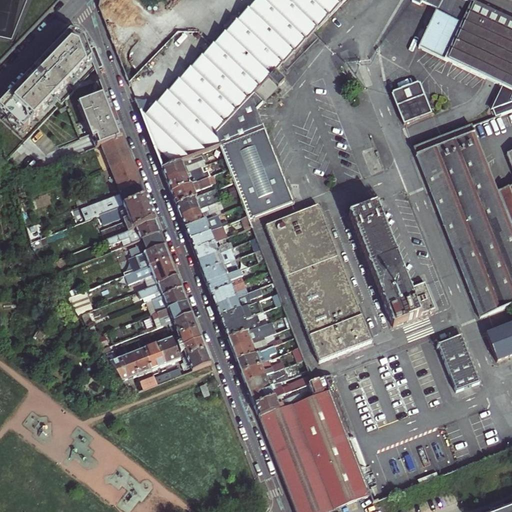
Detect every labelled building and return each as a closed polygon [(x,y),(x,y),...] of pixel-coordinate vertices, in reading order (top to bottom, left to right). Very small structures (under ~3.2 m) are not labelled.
[(257,0),(211,48),(143,118),(163,169),(196,156),(220,147),(271,127),(264,106),(281,88),(272,78),(277,72),(308,40),(346,0),(257,0)] [(414,0),(414,3),(422,6),(423,3),(439,10),(422,49),(446,60),(473,3),(466,0),(414,0)] [(511,21),(473,3),(446,60),(511,90),(511,21)] [(34,70),(0,105),(0,107),(23,130),(70,82),(74,86),(77,82),(73,78),(92,59),(90,53),(85,40),(77,37),(78,35),(70,32),(56,47),(34,70)] [(313,45),(308,40),(277,72),(282,77),(313,45)] [(405,127),(434,116),(432,113),(434,112),(422,82),(394,92),(395,96),(394,96),(405,127)] [(106,94),(79,104),(88,128),(115,118),(109,103),(106,94)] [(115,118),(88,128),(95,146),(102,144),(122,136),(115,118)] [(511,186),(502,191),(497,180),(495,181),(473,126),(415,148),(481,317),(511,305),(511,152),(509,154),(511,161),(511,186)] [(220,147),(244,207),(248,217),(250,221),(298,203),(271,127),(220,147)] [(127,149),(122,136),(102,144),(112,167),(132,159),(127,149)] [(176,174),(177,176),(186,172),(186,170),(188,169),(187,166),(199,162),(196,156),(163,169),(165,175),(166,178),(176,174)] [(112,167),(122,195),(142,187),(138,176),(132,159),(112,167)] [(210,171),(189,179),(186,172),(177,176),(176,174),(166,178),(171,189),(172,192),(212,177),(210,171)] [(212,177),(172,192),(175,201),(177,205),(198,197),(196,192),(212,185),(210,181),(213,180),(212,177)] [(122,195),(119,196),(123,206),(146,197),(144,192),(142,187),(122,195)] [(207,202),(198,205),(200,210),(215,204),(220,202),(217,194),(212,195),(211,192),(204,195),(207,202)] [(204,195),(198,197),(177,205),(179,210),(180,214),(181,217),(200,210),(198,205),(207,202),(204,195)] [(81,211),(85,221),(98,216),(123,206),(119,196),(81,211)] [(146,197),(123,206),(98,216),(102,226),(125,218),(130,231),(156,221),(151,210),(146,197)] [(202,214),(210,211),(213,219),(218,217),(219,217),(218,213),(215,204),(200,210),(202,214)] [(412,291),(378,204),(350,214),(394,326),(437,309),(427,285),(412,291)] [(239,209),(243,219),(248,217),(244,207),(239,209)] [(369,336),(317,208),(265,228),(317,356),(369,336)] [(200,210),(181,217),(185,226),(187,229),(213,219),(210,211),(202,214),(200,210)] [(213,219),(187,229),(189,236),(190,239),(200,236),(200,238),(211,233),(210,232),(229,224),(228,221),(225,222),(224,220),(220,221),(218,217),(213,219)] [(216,242),(226,238),(224,233),(244,225),(246,231),(252,228),(250,221),(248,217),(243,219),(229,224),(210,232),(211,233),(200,238),(200,236),(190,239),(194,248),(195,250),(216,242)] [(109,245),(129,237),(132,244),(142,240),(146,238),(147,237),(160,232),(158,227),(156,221),(130,231),(107,240),(109,245)] [(133,269),(124,273),(125,276),(126,276),(171,258),(169,253),(162,236),(160,232),(147,237),(146,238),(151,250),(147,252),(129,259),(133,269)] [(151,250),(146,238),(142,240),(147,252),(151,250)] [(216,242),(218,247),(228,243),(226,238),(216,242)] [(195,250),(197,257),(198,260),(199,262),(209,259),(208,257),(218,252),(219,254),(230,250),(228,243),(218,247),(216,242),(195,250)] [(209,259),(199,262),(202,269),(203,272),(223,264),(222,260),(232,256),(230,250),(219,254),(218,252),(208,257),(209,259)] [(232,256),(222,260),(223,264),(234,260),(232,256)] [(130,284),(153,275),(157,285),(178,277),(175,270),(171,258),(126,276),(130,284)] [(223,264),(225,269),(236,265),(234,260),(223,264)] [(225,269),(223,264),(203,272),(207,282),(208,284),(218,280),(217,278),(227,274),(227,276),(239,272),(236,265),(225,269)] [(217,278),(218,280),(208,284),(211,292),(212,295),(232,287),(243,283),(239,272),(227,276),(227,274),(217,278)] [(156,293),(158,298),(183,289),(181,284),(178,277),(157,285),(139,292),(141,299),(156,293)] [(232,287),(234,292),(245,288),(243,283),(232,287)] [(232,287),(212,295),(215,302),(216,306),(226,302),(227,304),(237,300),(236,298),(247,294),(245,288),(234,292),(232,287)] [(66,294),(67,298),(80,294),(78,289),(66,294)] [(185,296),(183,289),(158,298),(147,302),(152,315),(153,315),(187,301),(185,296)] [(216,306),(217,309),(219,314),(220,317),(252,305),(249,299),(260,295),(258,290),(247,294),(236,298),(237,300),(227,304),(226,302),(216,306)] [(80,294),(67,298),(79,316),(94,310),(86,291),(80,294)] [(158,298),(156,293),(141,299),(143,304),(147,302),(158,298)] [(283,305),(279,295),(273,297),(277,307),(283,305)] [(190,307),(187,301),(153,315),(158,327),(174,321),(193,314),(190,307)] [(252,305),(220,317),(223,324),(225,327),(235,323),(234,321),(244,318),(245,320),(263,313),(259,302),(252,305)] [(234,321),(235,323),(225,327),(228,335),(229,338),(268,323),(263,313),(245,320),(244,318),(234,321)] [(193,316),(193,314),(174,321),(175,323),(175,325),(194,318),(193,316)] [(91,323),(85,315),(81,318),(86,326),(91,323)] [(194,318),(175,325),(180,336),(198,328),(196,324),(194,318)] [(268,323),(229,338),(233,348),(234,351),(247,346),(245,343),(259,338),(260,340),(273,335),(275,334),(271,322),(268,323)] [(511,323),(488,333),(498,360),(511,354),(511,323)] [(88,329),(94,338),(99,335),(93,326),(88,329)] [(174,338),(178,348),(202,338),(200,333),(198,328),(180,336),(176,337),(174,338)] [(247,346),(234,351),(237,358),(238,361),(275,347),(282,344),(281,340),(275,343),(273,335),(260,340),(259,338),(245,343),(247,346)] [(439,345),(460,400),(483,391),(463,336),(439,345)] [(96,340),(102,349),(106,347),(101,338),(96,340)] [(165,341),(158,344),(162,354),(178,348),(174,338),(165,341)] [(182,351),(186,350),(188,356),(206,349),(204,344),(202,338),(178,348),(179,350),(181,349),(182,351)] [(162,354),(158,344),(151,347),(145,349),(149,359),(162,354)] [(106,347),(102,349),(106,355),(113,352),(110,346),(106,347)] [(277,353),(275,347),(238,361),(239,364),(241,369),(242,372),(271,361),(272,360),(270,355),(277,353)] [(179,350),(178,348),(162,354),(167,365),(176,361),(182,359),(179,350)] [(149,359),(145,349),(133,353),(129,355),(133,365),(149,359)] [(182,351),(181,349),(179,350),(182,359),(184,358),(188,356),(186,350),(182,351)] [(206,349),(188,356),(184,358),(185,362),(187,366),(188,369),(210,359),(209,356),(206,349)] [(304,360),(300,349),(293,352),(297,363),(304,360)] [(117,372),(126,368),(121,358),(118,359),(115,351),(113,352),(106,355),(114,367),(117,372)] [(149,359),(153,370),(164,366),(167,365),(162,354),(149,359)] [(129,355),(121,358),(126,368),(133,365),(129,355)] [(133,365),(137,376),(150,371),(153,370),(149,359),(133,365)] [(210,359),(188,369),(189,370),(190,372),(212,364),(211,362),(210,359)] [(271,361),(242,372),(244,378),(246,383),(285,368),(283,363),(273,367),(271,361)] [(117,372),(124,381),(133,395),(139,392),(134,378),(136,377),(137,376),(133,365),(126,368),(117,372)] [(285,368),(246,383),(249,390),(251,393),(271,386),(269,381),(291,372),(288,366),(285,368)] [(181,369),(170,373),(173,379),(183,375),(181,369)] [(0,387),(18,402),(28,390),(3,371),(0,374),(0,387)] [(170,373),(157,378),(159,385),(173,379),(170,373)] [(254,401),(255,405),(280,395),(310,384),(313,382),(311,377),(282,389),(281,388),(273,391),(271,386),(251,393),(254,401)] [(142,384),(144,390),(159,385),(157,378),(142,384)] [(310,384),(314,396),(330,390),(325,378),(313,382),(310,384)] [(201,386),(205,397),(210,395),(206,384),(201,386)] [(343,424),(330,390),(314,396),(299,402),(287,406),(285,407),(260,417),(276,458),(292,498),(297,511),(327,511),(372,495),(343,424)] [(255,405),(256,408),(258,413),(260,417),(285,407),(283,403),(280,395),(255,405)] [(285,401),(286,402),(287,406),(299,402),(297,397),(285,401)] [(511,511),(511,502),(487,511),(511,511)]
